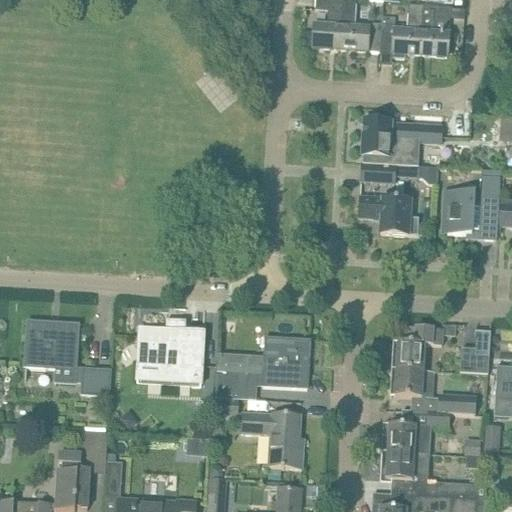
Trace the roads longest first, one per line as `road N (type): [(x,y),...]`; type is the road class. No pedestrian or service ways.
road 1 (residential): [(279,85),(445,98),(466,90),(478,68),(483,0)]
road 2 (unclassified): [(265,293),(0,278)]
road 3 (residential): [(344,511),(356,300)]
road 4 (residential): [(265,293),(279,85)]
road 5 (unclassified): [(511,309),(356,300)]
